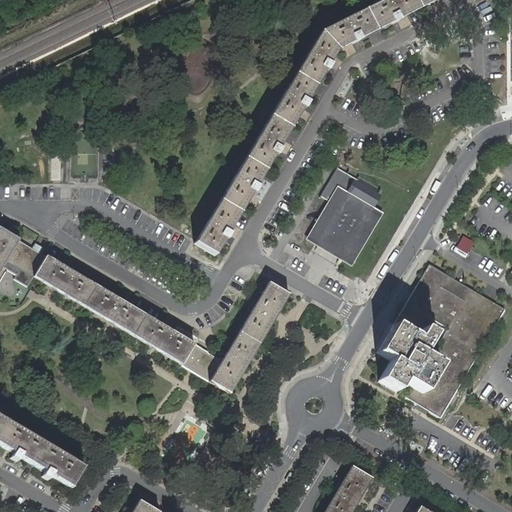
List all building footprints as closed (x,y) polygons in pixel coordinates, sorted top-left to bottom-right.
[(389,0),(324,36),(195,243),(208,251),(216,256),(340,54),(439,0),(389,0)] [(330,200),(308,239),(353,265),(383,213),(373,207),(382,191),(358,178),(357,180),(338,169),(322,196),(330,200)] [(181,365),(194,343),(46,254),(0,226),(0,269),(2,267),(16,275),(13,279),(26,286),(33,275),(181,365)] [(505,318),(505,310),(473,290),(471,293),(448,278),(449,276),(432,266),(431,268),(428,266),(428,267),(430,269),(395,325),(393,324),(392,325),(398,329),(382,355),(376,352),(376,353),(390,362),(377,384),(378,384),(381,379),(397,389),(394,394),(395,395),(402,383),(412,389),(405,400),(438,421),(440,419),(442,420),(505,318)] [(195,373),(229,394),(291,292),(271,279),(222,360),(225,362),(222,368),(218,366),(204,358),(195,373)] [(225,362),(222,360),(194,343),(181,365),(195,373),(204,358),(218,366),(222,368),(225,362)] [(0,445),(71,488),(82,468),(0,417),(0,445)] [(323,511),(351,511),(360,499),(371,479),(351,467),(339,486),(323,511)] [(156,511),(138,501),(130,511),(156,511)]
